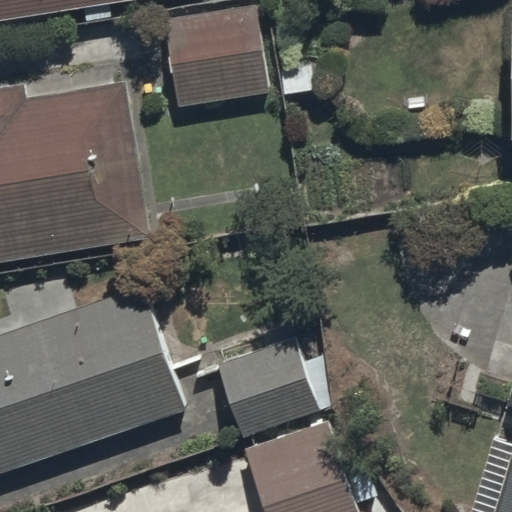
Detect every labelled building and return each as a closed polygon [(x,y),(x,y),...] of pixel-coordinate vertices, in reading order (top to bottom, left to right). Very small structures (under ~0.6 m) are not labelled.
[(0,0),(0,21),(136,0),(0,0)] [(171,23),(185,109),(273,95),(259,9),(171,23)] [(0,264),(161,237),(132,68),(0,90),(0,264)] [(151,286),(0,338),(0,476),(194,408),(151,286)] [(304,332),(217,360),(242,439),(329,410),(304,332)] [(511,511),(511,417),(482,511),(511,511)] [(362,511),(333,422),(251,449),(271,511),(362,511)]
